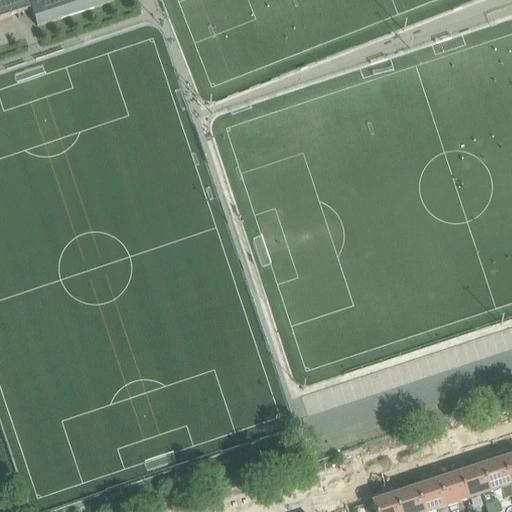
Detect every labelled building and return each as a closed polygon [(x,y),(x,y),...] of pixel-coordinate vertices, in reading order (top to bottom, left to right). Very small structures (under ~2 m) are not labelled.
[(0,0),(0,20),(32,10),(38,27),(114,2),(113,0),(0,0)] [(511,458),(503,461),(511,489),(511,458)] [(505,499),(511,497),(511,489),(503,461),(480,469),(489,494),(491,493),(502,490),(505,499)] [(459,476),(467,502),(483,496),(488,511),(498,511),(496,502),(494,503),(491,493),(489,494),(480,469),(459,476)] [(459,476),(437,483),(446,509),(448,508),(467,502),(459,476)] [(448,511),(448,508),(446,509),(437,483),(416,490),(422,511),(433,511),(436,511),(448,511)] [(73,511),(76,511),(109,504),(105,489),(70,497),(73,511)] [(422,511),(416,490),(394,497),(399,511),(422,511)] [(399,511),(394,497),(371,504),(373,511),(399,511)]
